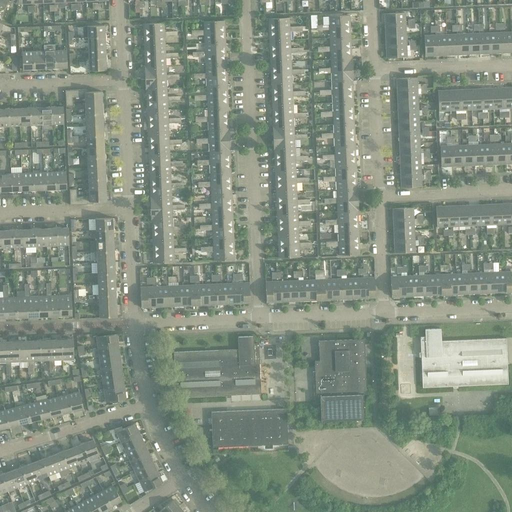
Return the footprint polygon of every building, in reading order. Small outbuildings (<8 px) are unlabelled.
[(385,14),(385,25),(406,24),(405,13),(385,14)] [(330,16),(330,26),(330,28),(350,27),(350,16),(330,16)] [(269,19),(270,30),(290,29),(290,27),(289,18),(269,19)] [(205,31),(198,31),(199,35),(205,35),(205,33),(225,32),(225,21),(204,22),(205,31)] [(144,24),(144,35),(165,35),(165,33),(164,23),(144,24)] [(406,24),(385,25),(386,36),(406,35),(406,24)] [(88,27),(88,38),(105,37),(105,26),(88,27)] [(330,26),(324,26),(324,30),(330,30),(330,38),(351,38),(350,27),(330,28),(330,26)] [(290,40),(290,32),(296,31),(296,27),(290,27),(290,29),(270,30),(270,41),(290,40)] [(165,35),(144,35),(145,46),(165,45),(165,37),(171,37),(171,32),(165,33),(165,35)] [(225,32),(205,33),(205,35),(205,44),(226,43),(225,32)] [(511,40),(511,32),(501,33),(502,53),(511,52),(511,40)] [(490,33),(479,34),(480,54),(491,54),(490,33)] [(501,33),(490,33),(491,54),(502,53),(501,33)] [(468,34),(457,35),(458,55),(469,55),(468,34)] [(479,34),(468,34),(469,55),(480,54),(479,34)] [(406,35),(386,36),(386,47),(407,46),(406,35)] [(437,56),(436,35),(425,36),(425,56),(437,56)] [(447,35),(436,35),(437,56),(447,55),(447,35)] [(457,35),(447,35),(447,55),(458,55),(457,35)] [(105,37),(88,38),(88,49),(106,48),(105,37)] [(351,38),(330,38),(331,47),(331,49),(351,48),(351,38)] [(290,40),(270,41),(270,52),(291,51),(291,49),(290,40)] [(206,52),(199,53),(200,57),(206,57),(206,55),(226,54),(226,43),(205,44),(206,52)] [(165,45),(145,46),(145,57),(166,56),(166,54),(165,45)] [(407,46),(386,47),(387,58),(407,57),(407,46)] [(331,47),(325,47),(325,52),(331,51),(331,60),(352,59),(351,48),(331,49),(331,47)] [(106,48),(88,49),(89,59),(106,59),(106,48)] [(291,51),(270,52),(271,63),(291,62),(291,53),(297,53),(297,49),(291,49),(291,51)] [(67,50),(55,51),(56,68),(67,68),(67,50)] [(44,51),(34,52),(34,69),(45,69),(44,51)] [(55,51),(44,51),(45,69),(56,68),(55,51)] [(34,69),(34,52),(22,52),(23,69),(34,69)] [(146,67),(145,67),(145,68),(166,67),(166,58),(172,58),(172,54),(166,54),(166,56),(145,57),(146,67)] [(206,55),(206,57),(206,65),(226,65),(226,54),(206,55)] [(106,59),(89,59),(89,71),(107,70),(106,59)] [(352,59),(331,60),(332,69),(332,71),(353,70),(352,59)] [(291,62),(271,63),(271,73),(292,73),(292,70),(291,62)] [(206,74),(200,74),(200,79),(207,78),(207,76),(227,75),(226,65),(206,65),(206,74)] [(166,67),(145,68),(146,79),(167,78),(166,76),(166,67)] [(332,69),(326,69),(326,73),(332,73),(332,82),(353,81),(353,70),(332,71),(332,69)] [(292,73),(271,73),(272,84),(292,83),(292,75),(298,74),(298,70),(292,70),(292,73)] [(167,78),(146,79),(146,89),(167,89),(167,80),(173,80),(173,75),(166,76),(167,78)] [(207,76),(207,78),(207,87),(227,86),(227,75),(207,76)] [(397,79),(398,90),(418,89),(417,78),(397,79)] [(332,82),(333,90),(333,93),(353,92),(353,81),(332,82)] [(292,83),(272,84),(272,95),(293,94),(293,92),(292,83)] [(207,96),(201,96),(201,100),(208,100),(207,98),(228,97),(227,86),(207,87),(207,96)] [(511,87),(503,88),(504,109),(511,108),(511,87)] [(503,88),(493,89),(493,109),(504,109),(503,88)] [(167,89),(146,89),(146,90),(147,90),(147,100),(167,99),(167,97),(167,89)] [(418,89),(398,90),(398,101),(418,100),(418,89)] [(482,89),(471,90),(472,110),(483,110),(482,89)] [(493,89),(482,89),(483,110),(493,109),(493,89)] [(85,97),(85,104),(103,103),(102,92),(86,93),(85,90),(66,91),(66,106),(73,106),(73,98),(85,97)] [(333,90),(326,91),(327,95),(333,95),(333,103),(354,103),(353,92),(333,93),(333,90)] [(460,90),(449,91),(450,111),(461,111),(460,90)] [(471,90),(460,90),(461,111),(472,110),(471,90)] [(450,111),(449,91),(438,91),(439,111),(450,111)] [(293,94),(272,95),(273,106),(293,105),(293,96),(299,96),(299,92),(293,92),(293,94)] [(167,99),(147,100),(148,111),(168,110),(168,102),(174,101),(174,97),(167,97),(167,99)] [(207,98),(208,100),(208,109),(228,108),(228,97),(207,98)] [(418,100),(398,101),(398,112),(419,111),(418,100)] [(103,103),(85,104),(86,115),(103,114),(103,103)] [(333,103),(334,112),(334,114),(354,113),(354,103),(333,103)] [(293,105),(273,106),(273,117),(294,116),(293,114),(293,105)] [(52,107),(41,108),(42,125),(53,125),(52,107)] [(63,107),(52,107),(53,125),(64,124),(63,107)] [(30,108),(20,109),(20,126),(31,126),(30,108)] [(41,108),(30,108),(31,126),(42,125),(41,108)] [(208,117),(202,118),(202,122),(208,122),(208,120),(229,119),(228,108),(208,109),(208,117)] [(9,109),(0,109),(0,126),(10,127),(9,109)] [(20,109),(9,109),(10,127),(20,126),(20,109)] [(168,110),(148,111),(148,122),(168,121),(168,119),(168,110)] [(419,111),(398,112),(399,122),(419,122),(419,111)] [(334,112),(327,112),(328,117),(334,116),(334,125),(354,124),(354,113),(334,114),(334,112)] [(103,114),(86,115),(86,125),(104,125),(103,114)] [(273,127),(273,128),(294,127),(294,118),(300,118),(300,114),(293,114),(294,116),(273,117),(274,127),(273,127)] [(168,121),(148,122),(148,133),(169,132),(168,123),(175,123),(175,119),(168,119),(168,121)] [(229,119),(208,120),(208,122),(209,130),(230,130),(230,129),(229,129),(229,119)] [(419,122),(399,122),(399,133),(420,132),(419,122)] [(334,125),(334,134),(335,136),(355,135),(354,124),(334,125)] [(104,125),(86,125),(87,136),(104,135),(104,125)] [(294,127),(273,128),(273,138),(294,138),(294,135),(294,127)] [(209,139),(203,139),(203,144),(209,143),(209,141),(230,140),(230,130),(209,130),(209,139)] [(169,132),(148,133),(149,144),(169,143),(169,141),(169,132)] [(420,132),(399,133),(400,144),(420,143),(420,132)] [(334,134),(328,134),(328,138),(335,138),(335,147),(355,146),(355,135),(335,136),(334,134)] [(104,135),(87,136),(87,147),(105,146),(104,135)] [(294,138),(273,138),(274,149),(295,148),(295,140),(301,139),(301,135),(294,135),(294,138)] [(169,143),(149,144),(149,154),(170,154),(169,145),(176,145),(175,140),(169,141),(169,143)] [(230,140),(209,141),(209,143),(210,152),(231,151),(230,140)] [(420,143),(400,144),(400,155),(420,154),(420,143)] [(495,144),(484,145),(485,165),(496,165),(495,144)] [(506,144),(495,144),(496,165),(507,164),(506,144)] [(473,145),(463,146),(463,166),(474,165),(473,145)] [(484,145),(473,145),(474,165),(485,165),(484,145)] [(105,146),(87,147),(88,158),(105,157),(105,146)] [(335,147),(335,155),(335,157),(356,157),(355,146),(335,147)] [(453,166),(452,146),(441,146),(441,167),(453,166)] [(463,146),(452,146),(453,166),(463,166),(463,146)] [(295,148),(274,149),(274,150),(275,150),(275,160),(295,159),(295,157),(295,148)] [(210,160),(204,161),(204,165),(210,165),(210,163),(231,162),(230,152),(231,152),(231,151),(210,152),(210,160)] [(170,154),(149,154),(150,165),(170,164),(170,162),(170,154)] [(420,154),(400,155),(401,166),(421,165),(420,154)] [(335,155),(329,156),(329,160),(336,160),(336,168),(356,167),(356,157),(335,157),(335,155)] [(105,157),(88,158),(88,169),(105,168),(105,157)] [(295,159),(275,160),(275,171),(296,170),(295,161),(302,161),(302,157),(295,157),(295,159)] [(170,164),(150,165),(150,176),(171,175),(170,167),(177,166),(176,162),(170,162),(170,164)] [(210,163),(210,165),(211,174),(231,173),(231,162),(210,163)] [(421,165),(401,166),(401,176),(421,176),(421,165)] [(336,168),(336,177),(336,179),(357,178),(356,167),(336,168)] [(105,168),(88,169),(89,180),(106,179),(105,168)] [(296,170),(275,171),(276,182),(296,181),(296,179),(296,170)] [(55,172),(44,173),(45,190),(55,190),(55,172)] [(66,172),(55,172),(55,190),(67,189),(66,172)] [(33,173),(22,174),(23,191),(34,190),(33,173)] [(44,173),(33,173),(34,190),(45,190),(44,173)] [(211,182),(205,183),(205,187),(211,187),(211,184),(232,184),(231,173),(211,174),(211,182)] [(11,174),(0,175),(1,192),(12,191),(11,174)] [(22,174),(11,174),(12,191),(23,191),(22,174)] [(171,175),(150,176),(151,187),(171,186),(171,184),(171,175)] [(421,176),(401,176),(402,188),(422,187),(421,176)] [(336,177),(330,177),(330,182),(336,181),(337,190),(358,189),(357,189),(357,178),(336,179),(336,177)] [(296,181),(276,182),(276,193),(297,192),(296,183),(303,183),(302,178),(296,179),(296,181)] [(106,179),(89,180),(89,190),(106,190),(106,179)] [(151,197),(151,198),(172,197),(171,188),(177,188),(177,184),(171,184),(171,186),(151,187),(151,197)] [(232,184),(211,184),(211,187),(212,195),(232,195),(232,184)] [(106,190),(89,190),(89,197),(77,197),(77,189),(70,190),(70,205),(90,204),(90,202),(107,201),(106,190)] [(337,190),(337,199),(337,201),(358,200),(358,189),(337,190)] [(297,192),(276,193),(277,203),(297,203),(297,200),(297,192)] [(212,204),(206,204),(206,209),(212,208),(212,206),(232,205),(232,195),(212,195),(212,204)] [(172,197),(151,198),(151,209),(172,208),(172,206),(172,197)] [(337,199),(331,199),(331,203),(337,203),(338,212),(359,211),(358,200),(337,201),(337,199)] [(297,203),(277,203),(277,214),(298,213),(297,205),(304,204),(303,200),(297,200),(297,203)] [(511,203),(501,204),(502,225),(511,224),(511,203)] [(501,204),(491,205),(491,225),(502,225),(501,204)] [(172,208),(151,209),(152,219),(172,219),(172,210),(178,210),(178,205),(172,206),(172,208)] [(212,206),(212,208),(213,217),(233,216),(232,205),(212,206)] [(480,205),(469,206),(470,226),(481,226),(480,205)] [(491,205),(480,205),(481,226),(491,225),(491,205)] [(448,227),(447,206),(436,207),(437,227),(448,227)] [(458,206),(447,206),(448,227),(459,226),(458,206)] [(469,206),(458,206),(459,226),(470,226),(469,206)] [(393,209),(394,220),(414,219),(414,208),(393,209)] [(338,212),(338,220),(338,222),(359,222),(358,211),(359,211),(338,212)] [(298,213),(277,214),(278,225),(298,224),(298,222),(298,213)] [(213,226),(207,226),(207,230),(213,230),(213,228),(233,227),(233,216),(213,217),(213,226)] [(96,219),(96,230),(113,230),(113,218),(96,219)] [(172,219),(152,219),(152,220),(153,230),(173,229),(173,227),(172,219)] [(414,219),(394,220),(394,231),(415,230),(414,219)] [(338,220),(332,221),(332,225),(338,225),(339,233),(359,232),(359,222),(338,222),(338,220)] [(298,224),(278,225),(278,236),(299,235),(298,226),(304,226),(304,222),(298,222),(298,224)] [(173,229),(153,230),(153,241),(173,240),(173,232),(179,231),(179,227),(173,227),(173,229)] [(213,228),(213,230),(213,239),(234,238),(233,227),(213,228)] [(68,228),(57,229),(58,246),(69,245),(68,228)] [(36,229),(25,230),(25,247),(36,247),(36,229)] [(46,229),(36,229),(36,247),(47,246),(46,229)] [(57,229),(46,229),(47,246),(58,246),(57,229)] [(14,230),(3,231),(4,248),(14,248),(14,230)] [(25,230),(14,230),(14,248),(25,247),(25,230)] [(113,230),(96,230),(97,241),(114,240),(113,230)] [(415,230),(394,231),(395,242),(415,241),(415,230)] [(359,232),(339,233),(339,242),(339,244),(359,243),(359,232)] [(299,235),(278,236),(279,247),(299,246),(299,243),(299,235)] [(214,247),(208,247),(208,252),(214,251),(214,249),(234,248),(234,238),(213,239),(214,247)] [(114,240),(97,241),(97,252),(114,251),(114,240)] [(173,240),(153,241),(153,252),(174,251),(174,249),(173,240)] [(415,241),(395,242),(395,253),(415,252),(415,241)] [(339,242),(333,242),(333,246),(339,246),(340,255),(360,254),(359,243),(339,244),(339,242)] [(299,246),(279,247),(279,258),(300,257),(299,248),(305,247),(305,243),(299,243),(299,246)] [(214,249),(214,251),(214,261),(235,260),(234,248),(214,249)] [(174,251),(153,252),(154,263),(174,262),(174,253),(180,253),(180,249),(174,249),(174,251)] [(114,251),(97,252),(98,263),(115,262),(114,251)] [(115,262),(98,263),(98,274),(115,273),(115,262)] [(510,272),(500,272),(500,293),(511,292),(511,275),(511,274),(511,268),(510,269),(510,272)] [(500,272),(489,273),(490,293),(500,293),(500,272)] [(115,273),(98,274),(98,285),(116,284),(115,273)] [(478,273),(467,274),(468,294),(479,293),(478,273)] [(489,273),(478,273),(479,293),(490,293),(489,273)] [(456,274),(446,275),(446,295),(457,294),(456,274)] [(467,274),(456,274),(457,294),(468,294),(467,274)] [(424,275),(413,276),(414,296),(425,296),(424,275)] [(435,275),(424,275),(425,296),(436,295),(435,275)] [(446,275),(435,275),(436,295),(446,295),(446,275)] [(403,297),(402,276),(391,277),(392,297),(403,297)] [(413,276),(402,276),(403,297),(414,296),(413,276)] [(353,278),(342,279),(343,299),(354,299),(353,278)] [(363,278),(353,278),(354,299),(364,298),(363,278)] [(375,278),(363,278),(364,298),(376,298),(375,278)] [(331,279),(320,280),(321,300),(332,300),(331,279)] [(342,279),(331,279),(332,300),(343,299),(342,279)] [(309,280),(299,281),(299,301),(310,301),(309,280)] [(320,280),(309,280),(310,301),(321,300),(320,280)] [(288,281),(277,282),(278,302),(289,302),(288,281)] [(299,281),(288,281),(289,302),(299,301),(299,281)] [(278,302),(277,282),(266,282),(267,303),(278,302)] [(238,283),(227,284),(228,304),(239,304),(238,283)] [(249,283),(238,283),(239,304),(250,303),(249,283)] [(116,284),(98,285),(99,295),(116,295),(116,284)] [(217,284),(206,285),(207,305),(217,305),(217,284)] [(227,284),(217,284),(217,305),(228,304),(227,284)] [(195,285),(184,286),(185,306),(196,306),(195,285)] [(206,285),(195,285),(196,306),(207,305),(206,285)] [(173,286),(163,287),(164,307),(174,306),(173,286)] [(184,286),(173,286),(174,306),(185,306),(184,286)] [(153,307),(152,287),(141,288),(141,308),(153,307)] [(163,287),(152,287),(153,307),(164,307),(163,287)] [(51,290),(47,290),(47,296),(49,296),(50,316),(61,316),(60,296),(51,296),(51,290)] [(29,291),(25,291),(25,297),(28,297),(28,317),(39,317),(38,297),(30,297),(29,291)] [(8,292),(3,292),(4,298),(6,298),(7,318),(18,318),(17,297),(8,298),(8,292)] [(71,295),(60,296),(61,316),(72,316),(71,295)] [(116,295),(99,295),(99,306),(117,305),(116,295)] [(49,296),(47,296),(38,297),(39,317),(50,316),(49,296)] [(28,297),(25,297),(17,297),(18,318),(28,317),(28,297)] [(117,305),(99,306),(100,317),(117,317),(117,305)] [(421,337),(421,353),(423,388),(508,384),(507,338),(442,341),(441,329),(425,329),(426,337),(421,337)] [(97,337),(98,348),(118,345),(117,334),(97,337)] [(176,398),(226,396),(261,394),(259,344),(254,344),(254,336),(238,337),(239,350),(174,352),(176,398)] [(73,339),(62,340),(63,360),(74,360),(73,339)] [(315,361),(315,362),(316,397),(320,397),(321,422),(364,420),(363,395),(367,395),(365,339),(319,341),(320,361),(315,361)] [(51,340),(40,341),(41,361),(50,361),(50,367),(54,367),(54,361),(52,361),(51,340)] [(62,340),(51,340),(52,361),(54,361),(63,360),(62,340)] [(29,341),(19,342),(19,362),(28,362),(28,368),(33,368),(33,362),(30,362),(29,341)] [(40,341),(29,341),(30,362),(33,362),(41,361),(40,341)] [(8,342),(0,342),(0,362),(6,363),(7,369),(11,369),(11,362),(9,363),(8,342)] [(19,342),(8,342),(9,363),(11,362),(19,362),(19,342)] [(118,345),(98,348),(100,359),(120,356),(118,345)] [(120,356),(100,359),(101,370),(122,367),(120,356)] [(122,367),(101,370),(103,380),(123,377),(122,367)] [(123,377),(103,380),(104,391),(125,388),(123,377)] [(125,388),(104,391),(106,402),(126,399),(125,388)] [(79,392),(68,395),(73,412),(83,409),(79,392)] [(68,395),(58,397),(62,414),(73,412),(68,395)] [(58,397),(47,400),(52,417),(62,414),(58,397)] [(47,400),(37,403),(41,419),(52,417),(47,400)] [(37,403),(26,405),(31,422),(41,419),(37,403)] [(26,405),(16,408),(20,425),(31,422),(26,405)] [(16,408),(5,411),(9,427),(20,425),(16,408)] [(439,408),(429,408),(429,416),(439,415),(439,408)] [(211,412),(212,427),(213,448),(288,445),(287,409),(211,412)] [(5,411),(0,411),(0,429),(9,427),(5,411)] [(116,432),(121,443),(140,434),(135,424),(116,432)] [(140,434),(121,443),(126,452),(144,444),(140,434)] [(93,440),(83,444),(89,460),(100,456),(93,440)] [(83,444),(73,448),(79,464),(89,460),(83,444)] [(144,444),(126,452),(131,462),(149,453),(144,444)] [(73,448),(63,452),(69,468),(79,464),(73,448)] [(63,452),(53,456),(59,472),(69,468),(63,452)] [(149,453),(131,462),(135,472),(154,463),(149,453)] [(53,456),(42,460),(49,476),(59,472),(53,456)] [(42,460),(32,464),(38,480),(49,476),(42,460)] [(154,463),(135,472),(140,482),(158,473),(154,463)] [(32,464),(22,467),(28,484),(38,480),(32,464)] [(22,467),(12,471),(18,487),(28,484),(22,467)] [(12,471),(2,475),(8,491),(18,487),(12,471)] [(158,473),(140,482),(145,492),(163,483),(158,473)] [(113,486),(103,491),(112,506),(121,501),(113,486)] [(103,491),(94,496),(102,511),(112,506),(103,491)] [(94,496),(84,502),(90,511),(100,511),(102,511),(94,496)] [(159,511),(177,511),(181,509),(174,500),(159,511)] [(90,511),(84,502),(75,507),(77,511),(90,511)]
